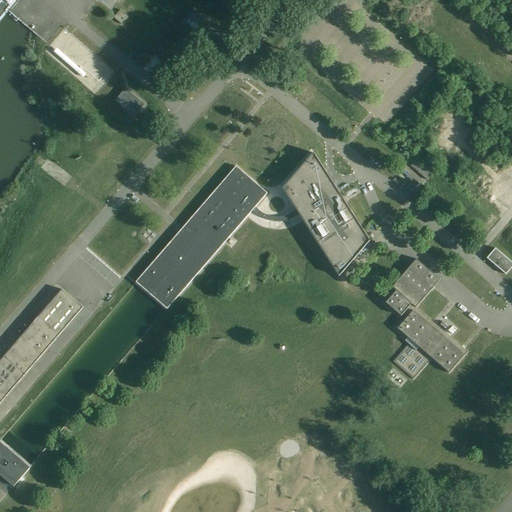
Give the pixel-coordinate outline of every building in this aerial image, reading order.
[(120,10),(116,16),(113,18),(121,25),(128,17),(120,10)] [(210,24),(195,11),(185,23),(200,36),(210,24)] [(198,71),(203,66),(197,61),(193,67),(198,71)] [(145,105),(135,97),(126,89),(115,102),(133,118),(145,105)] [(288,221),(295,217),(299,215),(339,277),(370,241),(314,153),(283,189),(297,211),(293,213),(286,216),(279,218),(272,217),(265,215),(259,211),(255,208),(268,194),(236,167),(136,283),(167,310),(253,211),(261,218),(267,221),(274,222),(281,222),(288,221)] [(416,160),(411,166),(427,180),(432,175),(416,160)] [(506,275),(511,267),(511,263),(495,249),(487,259),(506,275)] [(407,318),(403,323),(397,329),(408,338),(405,341),(408,345),(393,362),(413,380),(432,359),(449,374),(468,352),(467,352),(416,308),(440,280),(416,259),(392,288),(396,291),(386,303),(401,317),(403,315),(407,318)] [(0,361),(0,404),(83,308),(62,290),(0,361)] [(0,475),(13,487),(30,468),(0,442),(0,475)]
